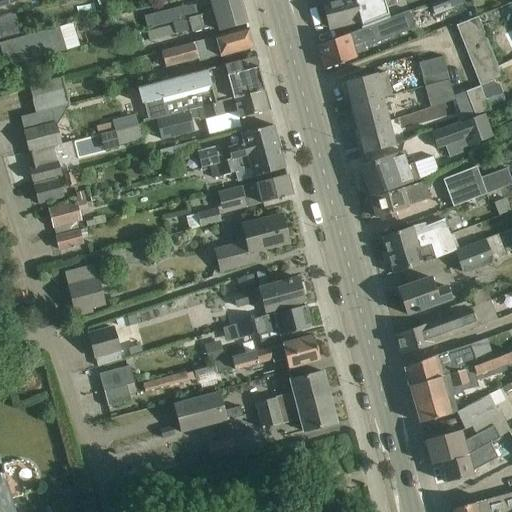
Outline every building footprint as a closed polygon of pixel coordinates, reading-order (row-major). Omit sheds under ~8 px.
[(148,28),(173,22),(195,16),(195,17),(241,5),(240,0),(197,0),(195,0),(197,5),(187,8),(186,6),(145,16),(148,28)] [(354,0),(334,0),(324,3),(330,28),(360,20),(354,0)] [(218,31),(227,29),(246,24),(241,5),(195,17),(195,16),(173,22),(173,25),(176,35),(191,31),(192,33),(217,26),(218,31)] [(347,35),(337,39),(318,46),(325,70),(368,54),(365,47),(416,28),(409,11),(396,16),(370,25),(347,35)] [(0,43),(22,36),(15,14),(0,18),(0,43)] [(456,26),(460,35),(481,27),(477,18),(456,26)] [(59,25),(22,36),(0,43),(0,46),(6,67),(66,49),(59,25)] [(173,25),(148,32),(151,42),(176,35),(173,25)] [(481,27),(460,35),(464,45),(485,37),(481,27)] [(168,50),(162,52),(166,67),(172,66),(197,59),(198,63),(220,57),(234,53),(253,48),(248,28),(228,34),(168,50)] [(464,45),(468,55),(488,47),(485,37),(464,45)] [(468,55),(472,65),(492,58),(488,47),(468,55)] [(444,56),(441,57),(418,63),(422,78),(447,71),(444,56)] [(496,68),(492,58),(472,65),(476,75),(496,68)] [(144,123),(156,120),(233,99),(232,97),(264,89),(258,68),(243,72),(240,61),(138,89),(142,104),(144,104),(148,119),(144,120),(144,123)] [(26,65),(11,70),(14,78),(29,74),(26,65)] [(500,79),(496,68),(476,75),(480,86),(480,87),(500,79)] [(345,83),(351,107),(382,98),(393,95),(387,71),(376,75),(345,83)] [(422,78),(424,86),(449,79),(447,71),(422,78)] [(29,86),(33,99),(65,91),(61,77),(29,86)] [(431,107),(455,99),(454,96),(449,79),(424,86),(428,99),(431,107)] [(500,84),(485,90),(491,107),(506,101),(500,84)] [(489,110),(480,87),(480,86),(467,91),(476,115),(489,110)] [(264,89),(232,97),(233,99),(156,120),(161,140),(195,132),(191,119),(199,120),(200,121),(204,120),(209,136),(240,128),(238,119),(270,110),(264,89)] [(33,99),(37,113),(52,109),(69,105),(65,91),(33,99)] [(467,91),(454,96),(455,99),(462,121),(476,115),(467,91)] [(388,122),(382,98),(351,107),(357,130),(388,122)] [(52,109),(37,113),(21,118),(29,153),(30,153),(61,145),(52,109)] [(409,127),(424,122),(420,111),(406,116),(409,127)] [(134,112),(96,124),(104,148),(142,136),(134,112)] [(486,114),(462,124),(432,135),(438,150),(466,139),(468,146),(494,136),(486,114)] [(388,122),(357,130),(364,153),(394,145),(388,122)] [(211,166),(280,147),(274,125),(240,134),(243,144),(216,151),(215,147),(199,152),(196,140),(160,150),(163,162),(197,153),(201,169),(209,166),(211,166)] [(427,135),(409,136),(410,153),(428,152),(427,135)] [(285,168),(280,147),(211,166),(209,166),(213,179),(249,169),(252,178),(285,168)] [(378,160),(359,166),(370,197),(389,191),(420,180),(439,173),(433,157),(414,164),(414,163),(407,165),(402,151),(378,160)] [(36,168),(32,152),(30,153),(34,168),(30,169),(33,182),(53,177),(61,175),(57,162),(36,168)] [(476,167),(443,180),(453,207),(511,184),(511,182),(507,170),(481,180),(476,167)] [(74,172),(65,174),(67,186),(77,183),(74,172)] [(287,175),(218,193),(222,207),(244,202),(245,207),(292,195),(287,175)] [(58,178),(33,184),(38,203),(63,197),(58,178)] [(430,200),(425,182),(389,192),(370,198),(376,218),(383,216),(385,220),(397,217),(395,212),(408,208),(408,206),(430,200)] [(498,216),(510,212),(505,200),(493,204),(498,216)] [(85,201),(76,203),(79,211),(87,209),(85,201)] [(79,230),(77,221),(81,220),(79,211),(76,203),(49,210),(54,227),(56,236),(79,230)] [(201,226),(221,221),(218,209),(198,214),(201,226)] [(247,243),(216,251),(221,270),(258,261),(255,251),(288,242),(281,215),(242,225),(247,243)] [(382,254),(383,258),(402,251),(403,256),(418,251),(431,238),(449,231),(444,220),(426,227),(425,223),(412,228),(382,237),(386,252),(382,254)] [(491,253),(511,249),(511,227),(487,232),(491,253)] [(79,231),(79,230),(56,236),(57,236),(56,236),(60,250),(83,244),(81,239),(88,237),(86,229),(79,231)] [(393,274),(412,269),(417,267),(457,249),(449,231),(431,238),(418,251),(403,256),(402,251),(383,258),(385,265),(390,264),(393,274)] [(492,262),(485,242),(455,253),(462,273),(492,262)] [(234,295),(237,307),(257,302),(257,301),(262,299),(266,312),(304,302),(298,278),(259,288),(260,289),(254,291),(254,290),(234,295)] [(407,315),(426,309),(450,300),(445,287),(434,291),(429,278),(398,289),(407,315)] [(75,312),(104,305),(98,279),(69,287),(75,312)] [(489,301),(486,294),(484,288),(470,294),(475,307),(489,301)] [(13,306),(2,309),(5,320),(16,317),(13,306)] [(286,311),(238,323),(243,339),(259,334),(262,346),(282,341),(281,336),(292,333),(311,328),(305,306),(286,311)] [(446,334),(466,326),(477,322),(472,309),(461,313),(415,329),(415,330),(396,335),(401,355),(420,349),(448,338),(446,334)] [(138,324),(135,315),(123,319),(125,325),(126,328),(138,324)] [(114,328),(89,334),(95,357),(98,366),(121,360),(119,351),(120,351),(114,328)] [(284,357),(285,359),(288,369),(320,360),(313,336),(294,341),(231,358),(231,359),(208,365),(207,364),(194,368),(193,369),(195,378),(234,369),(235,372),(259,366),(258,364),(284,357)] [(204,345),(209,363),(225,359),(220,341),(204,345)] [(436,356),(404,368),(409,386),(465,370),(472,368),(478,366),(470,344),(456,349),(436,356)] [(511,353),(494,360),(482,364),(486,376),(511,366),(511,353)] [(99,374),(104,392),(127,386),(127,385),(135,383),(130,366),(99,374)] [(465,370),(409,386),(420,423),(457,413),(457,412),(453,396),(463,393),(462,391),(478,386),(476,381),(472,368),(465,370)] [(177,375),(143,383),(145,392),(179,383),(188,381),(186,372),(177,375)] [(323,372),(304,377),(290,380),(293,394),(256,404),(258,414),(329,395),(323,372)] [(131,401),(127,386),(104,392),(108,406),(131,401)] [(498,415),(494,406),(502,402),(497,391),(489,395),(467,405),(457,412),(457,413),(465,430),(498,415)] [(193,399),(173,404),(181,432),(200,427),(243,416),(240,407),(225,411),(220,392),(193,399)] [(336,423),(329,395),(258,414),(262,430),(300,420),(303,432),(336,423)] [(163,438),(174,435),(172,426),(160,430),(163,438)] [(217,429),(219,440),(233,436),(230,426),(217,429)] [(467,441),(464,441),(461,431),(424,441),(431,465),(441,462),(441,463),(468,455),(481,448),(491,442),(491,443),(499,437),(493,426),(467,441)] [(208,446),(211,458),(236,451),(232,439),(208,446)] [(497,458),(496,456),(498,455),(491,443),(491,442),(481,448),(468,455),(441,463),(446,482),(473,475),(472,471),(497,458)] [(0,511),(14,511),(0,463),(0,511)] [(68,499),(80,495),(77,485),(65,489),(68,499)] [(511,511),(511,492),(453,509),(454,511),(511,511)]
